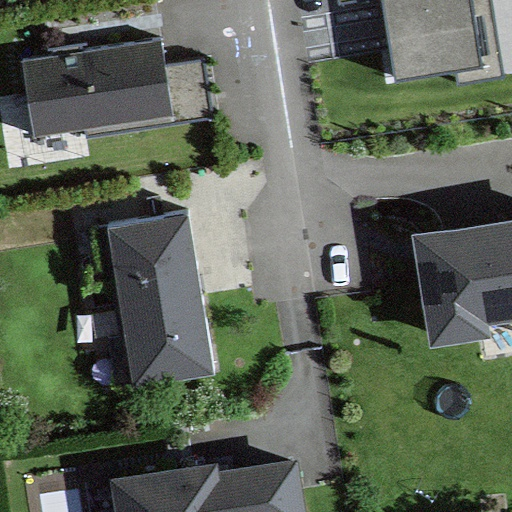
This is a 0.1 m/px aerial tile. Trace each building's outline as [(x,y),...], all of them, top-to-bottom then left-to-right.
[(386,0),(397,69),(457,61),(485,57),(479,16),(498,13),(495,0),(386,0)] [(485,57),(457,61),(460,77),(507,69),(498,13),(479,16),(485,57)] [(23,52),(37,126),(93,115),(95,129),(220,106),(209,48),(172,55),(166,25),(23,52)] [(191,202),(99,217),(107,270),(113,269),(123,326),(123,328),(141,325),(148,372),(217,360),(205,288),(195,289),(182,206),(192,204),(191,202)] [(192,204),(182,206),(195,289),(205,288),(192,204)] [(511,210),(421,225),(437,327),(485,320),(483,308),(511,302),(511,210)] [(119,377),(148,372),(141,325),(123,328),(123,326),(111,328),(119,377)] [(214,457),(119,472),(126,509),(126,511),(285,511),(302,509),(294,455),(216,467),(214,457)]
